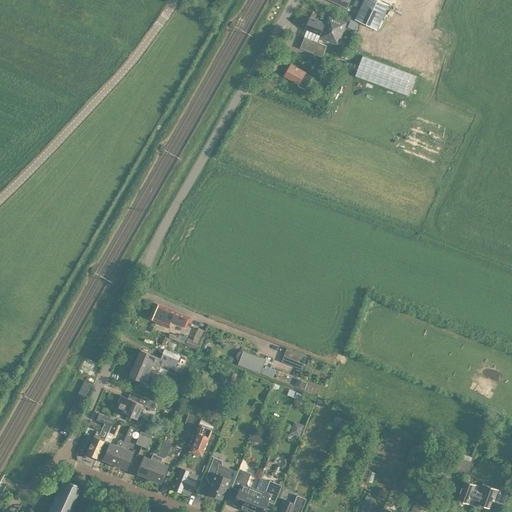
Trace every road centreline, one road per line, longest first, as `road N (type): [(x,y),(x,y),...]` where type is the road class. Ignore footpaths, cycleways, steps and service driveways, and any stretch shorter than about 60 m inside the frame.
road 1 (unclassified): [(60,458),(159,234),(293,0)]
road 2 (unclassified): [(0,195),(129,61),(175,0)]
road 3 (unclassified): [(186,511),(60,458)]
